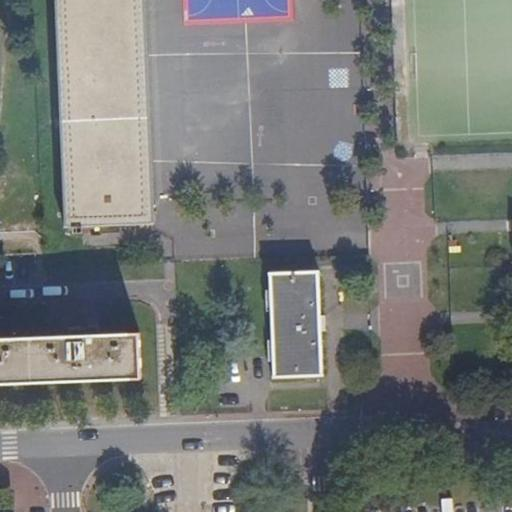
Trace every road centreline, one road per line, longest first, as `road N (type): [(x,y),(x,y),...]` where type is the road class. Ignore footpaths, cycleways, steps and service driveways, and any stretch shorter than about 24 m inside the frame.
road 1 (residential): [(60,441),(332,429)]
road 2 (residential): [(332,429),(394,430),(511,453)]
road 3 (residential): [(0,293),(140,291),(159,298),(166,315)]
